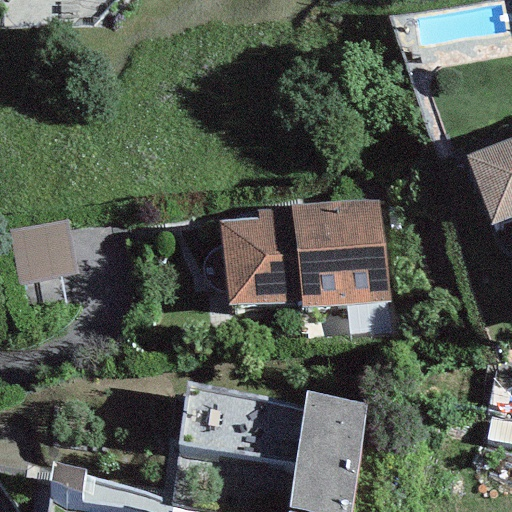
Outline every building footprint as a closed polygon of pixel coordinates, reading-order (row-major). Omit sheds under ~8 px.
[(0,0),(0,15),(5,19),(21,0),(0,0)] [(511,137),(464,156),(491,228),(511,219),(511,137)] [(378,200),(255,210),(256,220),(221,223),(228,308),(301,302),(301,308),(387,301),(378,200)] [(68,224),(8,236),(18,291),(78,279),(68,224)] [(186,385),(176,445),(166,511),(348,511),(366,403),(303,393),(301,404),(186,385)]
